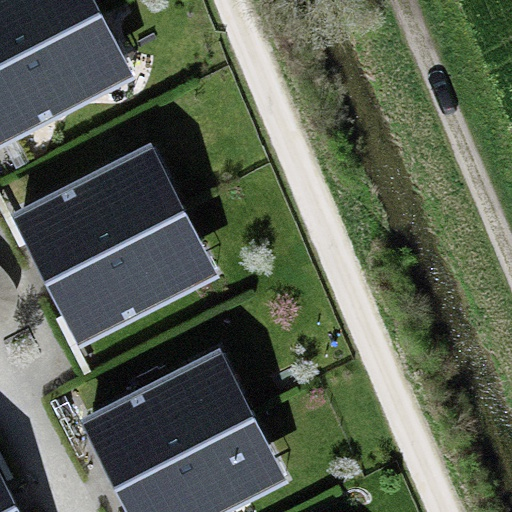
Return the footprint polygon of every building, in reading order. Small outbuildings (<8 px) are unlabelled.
[(66,0),(0,0),(0,128),(2,132),(107,78),(76,18),(66,0)] [(135,161),(29,215),(43,242),(60,275),(75,303),(91,334),(197,279),(166,220),(135,161)] [(0,321),(5,319),(14,314),(17,306),(20,298),(20,291),(18,284),(14,276),(9,269),(1,262),(0,260),(0,321)] [(106,445),(124,479),(138,506),(141,511),(204,511),(260,483),(230,424),(198,365),(93,419),(106,445)] [(0,511),(10,511),(7,505),(0,492),(0,511)]
